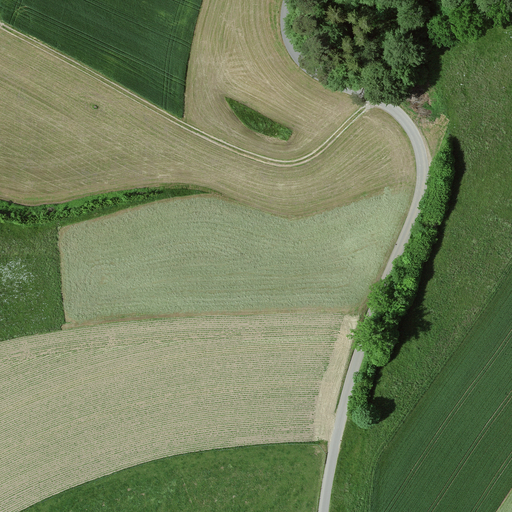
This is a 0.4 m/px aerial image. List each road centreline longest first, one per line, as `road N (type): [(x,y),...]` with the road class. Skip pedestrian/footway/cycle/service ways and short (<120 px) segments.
road 1 (unclassified): [(288,0),(287,31),(299,58),(399,113),(423,170),(342,400),(321,511)]
road 2 (track): [(376,99),(309,157),(265,161),(0,27)]
